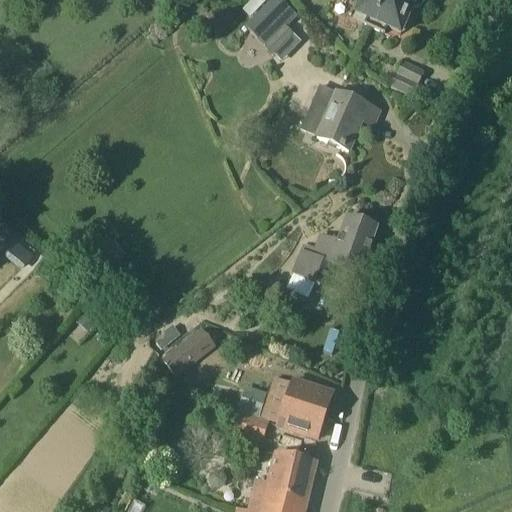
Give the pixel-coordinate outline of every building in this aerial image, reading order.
[(298,19),(277,0),(273,0),(267,6),(245,29),(275,57),(286,45),(290,49),(298,41),(287,30),(298,19)] [(362,0),(353,21),(386,37),(388,32),(400,37),(412,10),(417,11),(422,9),(425,5),(426,0),(425,0),(362,0)] [(424,75),(407,66),(402,63),(398,71),(387,66),(385,70),(396,75),(389,88),(411,100),(424,75)] [(372,129),(379,114),(319,88),(312,103),(330,110),(317,141),(349,154),(361,125),(372,129)] [(361,277),(378,231),(347,220),(338,245),(320,238),(316,250),(304,246),(293,277),(295,277),(308,284),(318,288),(329,266),(361,277)] [(109,273),(125,261),(108,239),(92,251),(109,273)] [(201,331),(175,351),(189,370),(216,350),(201,331)] [(174,334),(155,348),(160,354),(179,340),(174,334)] [(317,442),(332,397),(292,384),(277,429),(317,442)] [(261,443),(266,425),(235,415),(229,433),(261,443)] [(174,442),(179,429),(148,417),(143,429),(174,442)] [(304,511),(316,467),(274,456),(260,511),(240,511),(236,511),(304,511)]
